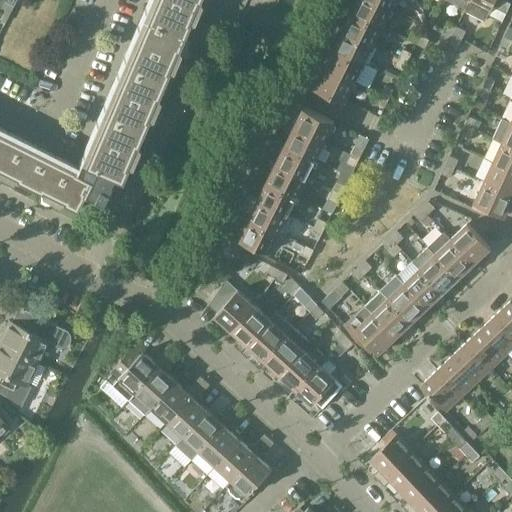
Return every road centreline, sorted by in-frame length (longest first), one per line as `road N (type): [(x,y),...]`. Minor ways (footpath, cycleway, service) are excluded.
road 1 (residential): [(317,459),(511,262)]
road 2 (residential): [(166,315),(294,91)]
road 3 (residential): [(317,459),(166,315)]
road 4 (residential): [(0,102),(43,122),(60,114),(107,0)]
road 5 (residential): [(166,315),(27,238)]
